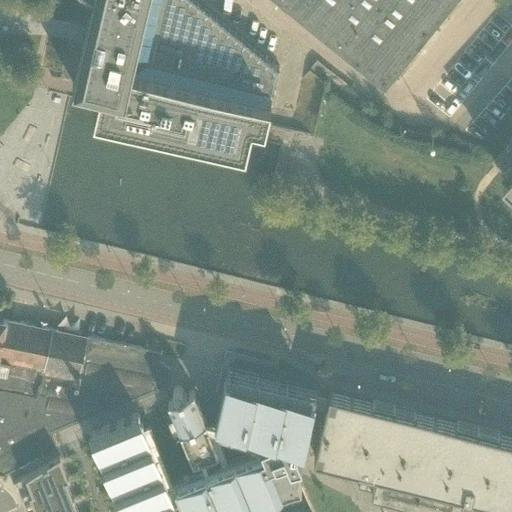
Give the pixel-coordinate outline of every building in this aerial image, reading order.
[(94,118),(220,147),(246,153),(251,132),(252,125),(265,128),(271,102),(267,101),(270,90),(273,91),(279,66),(197,0),(91,0),(88,16),(72,84),(100,90),(98,100),(94,118)] [(285,0),(295,8),(303,14),(314,24),(322,30),(384,81),(416,42),(422,34),(432,23),(445,7),(450,0),(285,0)] [(504,173),(502,176),(511,185),(511,164),(509,168),(507,170),(506,171),(505,172),(504,173)] [(0,351),(1,351),(8,318),(0,316),(0,351)] [(8,318),(1,351),(33,438),(35,442),(58,450),(60,449),(53,431),(163,388),(164,387),(165,386),(169,368),(167,367),(169,358),(162,357),(163,351),(159,350),(159,351),(153,350),(144,348),(8,318)] [(0,473),(23,464),(58,450),(35,442),(33,438),(1,351),(0,351),(0,473)] [(105,426),(89,432),(97,451),(106,447),(116,471),(107,475),(121,509),(130,505),(132,511),(208,511),(232,502),(236,511),(270,498),(266,488),(290,478),(294,488),(301,485),(297,475),(298,474),(301,460),(302,460),(297,446),(298,442),(304,444),(311,415),(315,398),(314,397),(226,377),(225,377),(219,400),(219,403),(215,421),(214,423),(285,439),(283,444),(274,448),(273,445),(176,485),(181,497),(173,500),(139,415),(138,412),(105,426)] [(174,398),(168,400),(169,402),(175,416),(168,419),(174,433),(180,430),(193,461),(218,451),(206,421),(206,420),(205,419),(193,390),(187,393),(184,394),(183,390),(182,389),(182,388),(181,388),(180,387),(179,387),(178,387),(177,387),(176,387),(175,387),(175,388),(174,388),(173,389),(173,390),(173,391),(172,391),(172,392),(172,393),(173,394),(174,398)] [(319,433),(314,455),(319,456),(352,464),(363,467),(358,488),(454,511),(458,511),(461,504),(481,509),(480,511),(511,511),(511,436),(499,434),(456,423),(415,413),(372,403),(329,392),(319,433)] [(46,463),(14,481),(14,482),(21,498),(52,485),(55,484),(66,480),(69,479),(68,476),(60,456),(46,463)] [(52,485),(21,498),(26,511),(40,511),(60,504),(74,499),(66,480),(55,484),(52,485)] [(60,504),(40,511),(79,511),(74,499),(60,504)]
